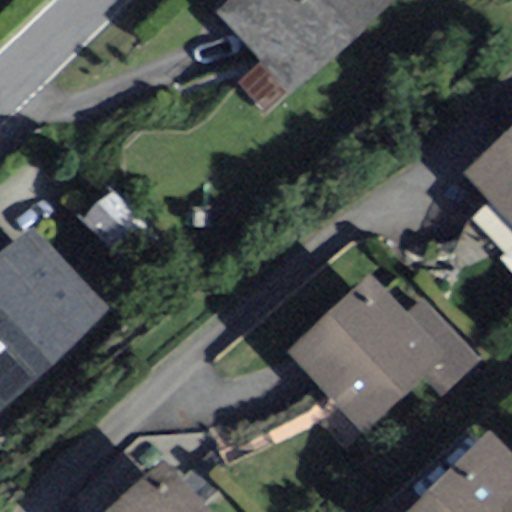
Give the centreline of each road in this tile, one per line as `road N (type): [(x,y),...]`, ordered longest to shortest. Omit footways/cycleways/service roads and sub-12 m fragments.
road 1 (residential): [(460,154),(295,273),(58,477),(31,511)]
road 2 (tertiary): [(0,91),(92,0)]
